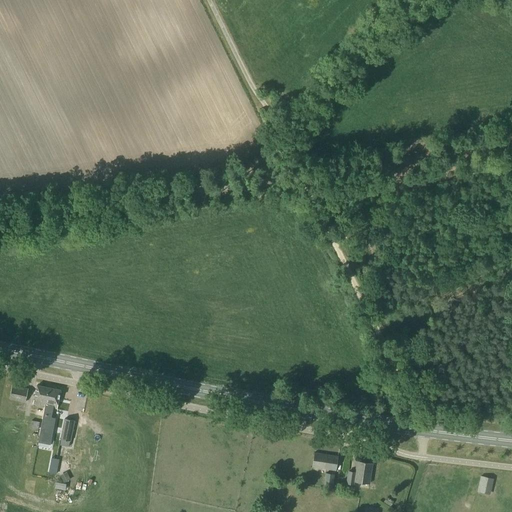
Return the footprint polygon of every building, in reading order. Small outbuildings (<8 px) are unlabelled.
[(25,403),(28,389),(12,386),(9,400),(25,403)] [(45,407),(49,388),(37,386),(33,404),(45,407)] [(45,407),(37,443),(50,445),(55,419),(51,418),(53,408),(57,409),(60,390),(49,388),(45,407)] [(64,419),(59,418),(57,425),(62,427),(60,439),(70,441),(74,421),(64,419)] [(335,471),(338,456),(315,452),(312,467),(335,471)] [(369,484),(372,464),(357,462),(355,473),(348,472),(346,484),(354,485),(354,481),(369,484)] [(70,480),(66,472),(60,475),(63,483),(70,480)] [(332,488),(334,474),(325,473),(323,487),(332,488)] [(489,494),(493,479),(480,476),(477,492),(489,494)]
